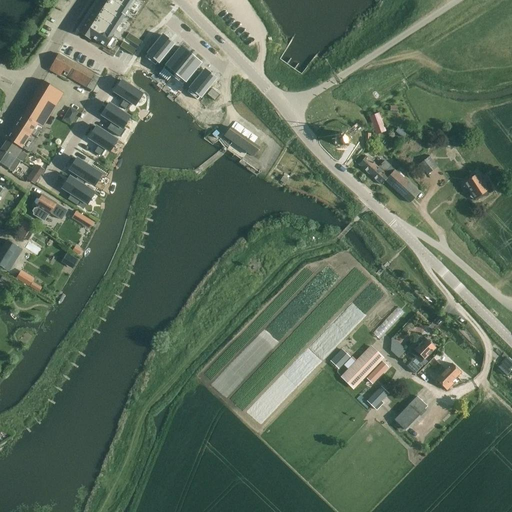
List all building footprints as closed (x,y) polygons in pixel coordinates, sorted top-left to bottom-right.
[(99,0),(79,32),(87,37),(89,39),(90,37),(105,47),(112,35),(111,35),(123,15),(125,16),(135,0),(99,0)] [(128,33),(125,38),(139,47),(142,42),(128,33)] [(162,35),(144,57),(155,65),(161,57),(166,61),(173,52),(169,48),(173,44),(162,35)] [(123,41),(120,47),(133,55),(137,50),(123,41)] [(180,47),(162,68),(172,76),(190,55),(180,47)] [(58,54),(50,70),(60,76),(63,70),(64,71),(63,74),(66,76),(86,88),(86,87),(92,90),(98,79),(93,76),(94,74),(59,54),(58,54)] [(190,55),(172,77),(182,85),(195,69),(200,63),(190,55)] [(196,71),(189,80),(193,84),(187,92),(197,100),(215,79),(204,70),(201,74),(196,71)] [(16,125),(7,139),(21,147),(32,130),(34,128),(36,124),(42,127),(62,93),(43,81),(22,115),(16,125)] [(121,81),(114,92),(124,98),(120,105),(127,110),(131,103),(134,105),(142,94),(121,81)] [(211,89),(207,94),(211,98),(215,92),(211,89)] [(215,92),(211,98),(215,101),(219,95),(215,92)] [(108,104),(101,115),(111,121),(107,129),(120,137),(124,132),(125,130),(125,129),(122,127),(128,118),(129,117),(128,117),(108,104)] [(70,108),(62,121),(70,126),(78,113),(70,108)] [(375,135),(385,132),(378,113),(368,117),(375,135)] [(334,139),(334,140),(334,141),(334,142),(334,143),(335,144),(335,145),(336,146),(337,146),(337,147),(338,147),(339,147),(339,148),(340,148),(341,148),(342,148),(343,148),(344,148),(345,147),(346,147),(346,146),(347,146),(347,145),(348,145),(348,144),(349,143),(349,142),(349,141),(349,140),(349,139),(355,134),(360,129),(356,124),(351,128),(345,133),(344,133),(343,132),(342,132),(341,132),(340,132),(339,133),(338,133),(337,134),(336,134),(336,135),(335,135),(335,136),(334,137),(334,138),(334,139)] [(96,127),(88,138),(99,145),(94,152),(101,156),(105,149),(109,151),(116,140),(96,127)] [(231,127),(224,136),(233,142),(248,152),(253,156),(259,147),(231,127)] [(398,129),(395,133),(402,139),(405,135),(398,129)] [(448,139),(453,147),(459,143),(453,135),(448,139)] [(23,162),(27,155),(21,151),(6,141),(0,149),(0,162),(9,168),(8,169),(13,172),(20,161),(15,158),(16,157),(23,162)] [(365,156),(358,164),(368,173),(381,185),(385,181),(409,203),(419,192),(394,170),(391,167),(391,166),(385,160),(384,160),(378,167),(368,158),(365,156)] [(429,156),(419,164),(427,174),(437,167),(437,166),(429,156)] [(76,159),(69,170),(78,176),(75,180),(83,186),(86,181),(94,185),(101,174),(76,159)] [(33,169),(41,175),(44,170),(36,164),(33,169)] [(35,184),(41,175),(33,169),(27,179),(35,184)] [(477,173),(463,182),(474,199),(475,201),(483,196),(486,197),(488,193),(492,190),(487,181),(484,178),(481,180),(477,173)] [(509,181),(504,173),(500,175),(499,174),(492,178),(493,180),(491,181),(496,189),(509,181)] [(69,177),(62,188),(71,194),(67,200),(75,204),(78,199),(87,204),(94,193),(83,186),(75,180),(75,181),(69,177)] [(34,208),(32,211),(33,213),(33,214),(44,221),(48,214),(49,214),(50,213),(61,220),(62,218),(67,210),(60,206),(56,203),(42,194),(39,199),(36,199),(34,202),(35,205),(35,206),(37,207),(37,208),(34,208)] [(21,220),(15,230),(20,233),(18,236),(27,241),(27,240),(28,241),(35,229),(21,220)] [(37,256),(41,249),(28,241),(27,240),(27,241),(23,247),(37,256)] [(7,241),(0,251),(0,265),(8,271),(22,250),(7,241)] [(71,266),(76,258),(67,253),(62,260),(71,266)] [(19,272),(15,278),(28,286),(29,286),(32,280),(31,279),(22,274),(19,272)] [(0,287),(7,292),(12,282),(1,276),(0,278),(0,287)] [(29,286),(38,292),(41,288),(36,285),(32,282),(29,286)] [(396,308),(373,332),(380,338),(403,314),(396,308)] [(414,357),(406,366),(414,374),(414,375),(423,365),(424,365),(427,362),(424,359),(435,348),(433,347),(434,346),(430,342),(429,343),(425,339),(415,350),(411,354),(414,357)] [(398,358),(405,350),(396,341),(390,348),(390,350),(398,358)] [(353,389),(382,358),(370,346),(355,362),(350,358),(343,365),(348,370),(341,377),(353,389)] [(338,368),(349,357),(341,350),(330,361),(338,368)] [(503,363),(500,366),(502,368),(504,369),(507,367),(509,369),(511,366),(511,362),(507,357),(502,362),(503,363)] [(382,361),(366,378),(372,384),(388,367),(382,361)] [(442,377),(437,381),(447,391),(453,384),(451,382),(460,373),(451,364),(441,375),(442,377)] [(368,400),(367,401),(368,402),(374,408),(381,401),(388,394),(380,387),(368,400)] [(404,430),(427,406),(417,397),(394,420),(397,423),(393,426),(400,432),(403,429),(404,430)]
